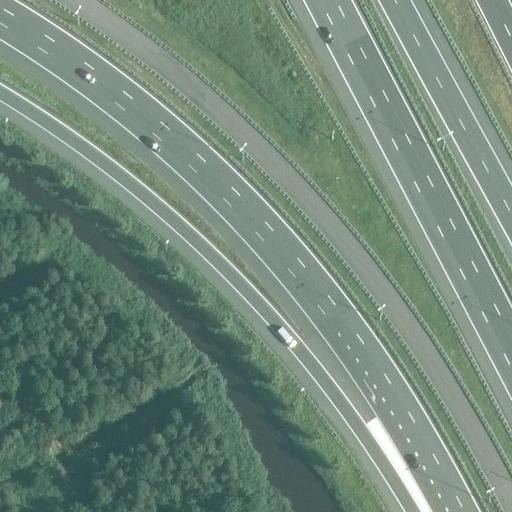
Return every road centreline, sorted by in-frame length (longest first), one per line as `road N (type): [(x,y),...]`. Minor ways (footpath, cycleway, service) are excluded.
road 1 (motorway): [(511,509),(395,303),(297,185),(201,91),(75,0)]
road 2 (motorway): [(0,26),(120,108),(275,254),(335,326),(453,511)]
road 3 (motorway): [(0,95),(111,169),(196,240),(341,402),(411,511)]
road 4 (motorway): [(327,0),(511,353)]
road 5 (motorway): [(511,220),(393,0)]
road 6 (unknown): [(0,405),(28,406),(85,511)]
